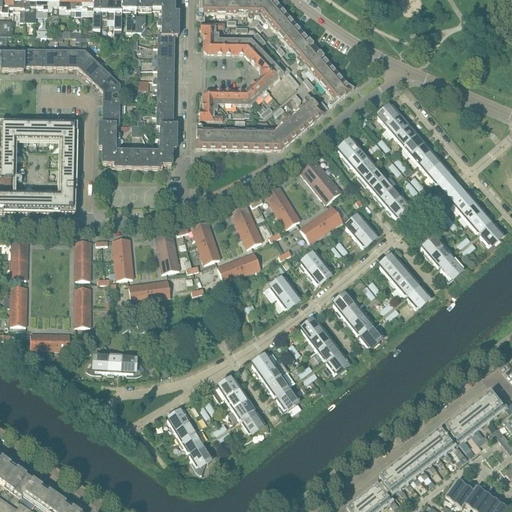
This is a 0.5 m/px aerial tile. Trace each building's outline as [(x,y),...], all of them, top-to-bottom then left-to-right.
[(1,0),(1,13),(1,15),(13,15),(13,14),(12,0),(1,0)] [(12,0),(13,14),(19,14),(19,24),(23,24),(24,0),(12,0)] [(24,0),(23,24),(35,24),(35,0),(24,0)] [(35,0),(35,20),(46,21),(46,19),(47,0),(35,0)] [(58,0),(47,0),(46,19),(58,19),(58,17),(58,0)] [(58,0),(58,17),(70,17),(70,0),(58,0)] [(70,0),(70,17),(75,17),(81,18),(81,10),(81,0),(70,0)] [(81,0),(81,10),(81,18),(86,18),(93,18),(93,16),(93,10),(93,0),(81,0)] [(93,0),(93,10),(93,16),(93,18),(93,20),(93,32),(100,32),(100,28),(100,21),(107,21),(107,0),(93,0)] [(107,0),(107,21),(107,28),(114,28),(114,40),(115,40),(121,40),(121,15),(121,12),(121,0),(107,0)] [(121,0),(121,12),(133,13),(133,18),(131,18),(131,21),(126,20),(126,36),(135,36),(135,0),(121,0)] [(135,0),(135,36),(140,36),(145,30),(147,27),(145,26),(145,21),(140,21),(140,18),(138,18),(138,13),(151,13),(150,0),(135,0)] [(160,14),(160,16),(174,16),(174,15),(173,0),(150,0),(151,13),(151,14),(160,14)] [(216,7),(216,16),(234,17),(234,0),(198,0),(199,7),(216,7)] [(234,0),(234,17),(247,17),(247,20),(247,21),(248,22),(248,23),(249,23),(250,23),(251,23),(252,22),(253,22),(253,21),(253,20),(253,19),(256,19),(260,17),(258,14),(257,14),(257,0),(234,0)] [(271,0),(257,0),(257,14),(258,14),(260,17),(256,19),(258,20),(262,23),(271,15),(267,11),(275,4),(273,3),(274,2),(271,0)] [(266,23),(284,44),(298,32),(295,27),(287,18),(275,4),(267,11),(271,15),(262,23),(263,25),(266,23)] [(199,7),(198,15),(197,15),(197,16),(196,16),(196,17),(196,18),(196,19),(196,20),(197,20),(197,21),(198,21),(199,21),(200,21),(201,20),(202,19),(202,16),(216,16),(216,7),(199,7)] [(159,29),(159,38),(173,38),(173,39),(177,39),(178,15),(174,15),(174,16),(160,16),(160,24),(158,24),(158,29),(159,29)] [(11,39),(12,39),(12,23),(0,22),(0,38),(6,38),(7,38),(11,39)] [(215,37),(215,36),(215,31),(223,31),(223,26),(200,25),(200,37),(203,37),(215,37)] [(260,33),(263,30),(258,25),(255,28),(260,33)] [(149,32),(145,30),(140,36),(144,39),(149,32)] [(299,65),(298,66),(298,67),(297,67),(297,68),(297,69),(298,69),(298,70),(299,70),(300,71),(301,71),(302,71),(302,70),(304,68),(307,71),(322,58),(319,55),(318,55),(316,52),(315,53),(311,48),(313,47),(308,42),(308,43),(298,32),(284,44),(297,60),(295,61),(299,65)] [(265,44),(257,34),(253,37),(262,47),(265,44)] [(203,52),(205,54),(218,41),(218,36),(215,36),(215,37),(203,37),(203,52)] [(173,49),(173,39),(173,38),(159,38),(158,38),(158,48),(151,48),(151,50),(158,50),(164,50),(164,49),(173,49)] [(206,56),(221,56),(221,41),(218,41),(205,54),(206,56)] [(236,42),(221,41),(221,56),(236,57),(236,42)] [(236,42),(236,57),(244,57),(246,59),(257,49),(251,42),(236,42)] [(23,69),(33,69),(33,61),(35,61),(35,54),(35,47),(32,47),(32,54),(23,54),(23,55),(23,69)] [(46,54),(46,47),(43,47),(43,54),(35,54),(35,61),(33,61),(33,69),(45,70),(45,54),(46,54)] [(45,70),(56,70),(56,61),(57,61),(57,54),(58,48),(55,48),(55,54),(46,54),(45,54),(45,70)] [(56,70),(68,70),(68,55),(68,48),(66,48),(66,55),(57,54),(57,61),(56,61),(56,70)] [(173,61),(173,49),(164,49),(164,50),(158,50),(157,58),(151,58),(151,61),(157,61),(173,61)] [(255,68),(266,58),(257,49),(246,59),(255,68)] [(281,58),(281,57),(284,55),(279,49),(276,52),(281,58)] [(68,55),(68,70),(75,70),(75,67),(81,61),(81,51),(79,51),(79,55),(68,55)] [(75,67),(75,70),(78,70),(82,75),(93,64),(84,55),(83,55),(83,51),(81,51),(81,61),(75,67)] [(9,55),(0,54),(0,73),(23,73),(23,69),(23,55),(14,55),(14,52),(9,52),(9,55)] [(259,73),(259,75),(283,75),(282,74),(266,58),(255,68),(259,73)] [(329,97),(344,84),(336,75),(336,76),(323,60),(322,58),(307,71),(329,97)] [(82,75),(91,83),(97,77),(96,76),(101,71),(95,65),(99,60),(98,59),(93,64),(82,75)] [(173,72),(173,61),(157,61),(157,70),(151,70),(151,73),(157,73),(164,73),(164,71),(173,72)] [(105,66),(101,71),(96,76),(97,77),(91,83),(99,90),(109,79),(102,73),(107,68),(105,66)] [(285,77),(288,75),(290,73),(287,69),(282,74),(283,75),(285,77)] [(150,81),(150,83),(172,84),(173,72),(164,71),(164,73),(157,73),(157,81),(150,81)] [(266,92),(283,75),(259,75),(259,77),(255,82),(266,92)] [(299,87),(288,75),(285,77),(295,90),(299,87)] [(103,95),(103,97),(107,97),(113,91),(114,93),(126,93),(126,90),(119,90),(119,89),(109,79),(99,90),(103,95)] [(310,92),(311,91),(314,89),(306,80),(303,83),(310,92)] [(255,82),(246,91),(256,102),(260,98),(263,102),(269,96),(266,92),(255,82)] [(172,96),(172,84),(150,83),(150,85),(157,86),(157,94),(164,94),(164,95),(172,96)] [(344,84),(329,97),(333,102),(331,103),(330,103),(329,103),(329,104),(328,104),(328,105),(327,106),(327,107),(328,107),(328,108),(329,109),(330,109),(331,109),(332,109),(353,90),(344,84)] [(125,95),(126,93),(114,93),(113,91),(107,97),(103,97),(103,105),(119,105),(119,95),(125,95)] [(249,108),(256,102),(246,91),(243,93),(235,93),(235,108),(249,108)] [(206,92),(204,94),(217,107),(220,107),(221,92),(206,92)] [(220,107),(235,108),(235,93),(221,92),(220,107)] [(164,94),(157,94),(150,94),(150,96),(157,96),(157,106),(172,106),(172,96),(164,95),(164,94)] [(202,96),(202,111),(214,111),(214,113),(217,113),(217,107),(204,94),(202,96)] [(295,96),(292,100),(297,107),(300,104),(300,102),(295,96)] [(324,113),(327,110),(316,97),(313,100),(324,113)] [(323,116),(322,115),(308,99),(306,98),(303,100),(303,103),(306,105),(318,120),(323,116)] [(103,105),(103,117),(112,117),(112,116),(118,116),(123,116),(123,115),(125,116),(125,107),(123,107),(123,105),(119,105),(103,105)] [(306,105),(273,134),(280,153),(297,138),(298,138),(307,130),(318,120),(306,105)] [(172,118),(172,106),(157,106),(150,106),(150,108),(157,108),(157,116),(163,117),(163,118),(172,118)] [(385,131),(401,117),(397,112),(395,113),(391,108),(376,121),(385,131)] [(263,120),(272,112),(269,109),(260,116),(263,120)] [(280,109),(273,115),(276,119),(283,113),(280,109)] [(214,118),(214,113),(214,111),(202,111),(199,111),(199,123),(222,123),(222,118),(214,118)] [(103,127),(102,127),(117,127),(117,128),(118,128),(118,118),(123,118),(123,116),(118,116),(112,116),(112,117),(103,117),(103,127)] [(163,117),(157,116),(150,116),(150,119),(156,119),(156,129),(157,129),(157,128),(172,128),(172,118),(163,118),(163,117)] [(405,122),(401,117),(385,131),(393,140),(408,127),(404,123),(405,122)] [(359,125),(363,129),(368,125),(364,121),(359,125)] [(0,215),(75,217),(75,205),(75,200),(75,195),(77,126),(61,126),(59,126),(52,126),(40,126),(16,125),(14,125),(0,124),(0,215)] [(117,136),(117,128),(117,127),(102,127),(99,127),(98,150),(102,150),(117,150),(117,141),(119,141),(119,136),(117,136)] [(280,153),(273,134),(202,132),(202,129),(200,127),(197,127),(196,128),(195,151),(217,152),(229,153),(229,152),(249,152),(249,153),(261,153),(272,153),(272,152),(279,152),(280,153)] [(357,127),(352,131),(355,135),(360,131),(357,127)] [(412,132),(408,127),(393,140),(401,150),(417,136),(413,131),(412,132)] [(176,128),(172,128),(157,128),(157,129),(157,138),(155,138),(155,143),(157,143),(157,151),(171,151),(171,152),(175,152),(176,128)] [(401,150),(410,159),(424,146),(420,142),(422,141),(417,136),(401,150)] [(352,142),(337,154),(341,159),(340,160),(344,165),(360,152),(352,142)] [(381,150),(385,147),(381,142),(377,145),(381,150)] [(410,159),(418,169),(434,155),(430,150),(428,151),(424,146),(410,159)] [(372,150),(376,155),(380,152),(375,147),(372,150)] [(381,150),(386,155),(389,152),(385,147),(381,150)] [(125,171),(126,152),(117,152),(117,150),(102,150),(102,166),(111,167),(111,170),(125,171)] [(148,171),(148,153),(139,153),(139,150),(134,150),(134,153),(126,152),(125,171),(148,171)] [(157,153),(148,153),(148,171),(162,171),(162,167),(171,168),(171,152),(171,151),(157,151),(157,153)] [(350,169),(354,174),(368,161),(360,152),(344,165),(349,170),(350,169)] [(384,157),(380,152),(376,155),(380,160),(384,157)] [(438,160),(434,155),(418,169),(426,178),(442,164),(440,165),(437,161),(438,160)] [(357,180),(361,184),(376,171),(368,161),(354,174),(358,178),(357,180)] [(398,169),(402,166),(397,161),(394,164),(398,169)] [(300,175),(313,191),(328,179),(315,163),(300,175)] [(442,164),(426,178),(435,188),(449,175),(445,171),(447,169),(442,164)] [(396,171),(392,166),(388,169),(392,174),(396,171)] [(398,169),(402,174),(406,171),(402,166),(398,169)] [(328,170),(332,176),(336,172),(332,167),(328,170)] [(366,188),(370,193),(385,180),(376,171),(361,184),(365,189),(366,188)] [(396,171),(392,174),(397,179),(401,176),(396,171)] [(449,175),(435,188),(452,207),(466,195),(449,175)] [(328,179),(313,191),(325,207),(341,195),(328,179)] [(373,199),(377,204),(393,190),(385,180),(370,193),(374,197),(373,199)] [(415,188),(418,185),(414,180),(410,183),(415,188)] [(405,188),(409,193),(413,190),(409,185),(405,188)] [(415,188),(419,193),(423,190),(418,185),(415,188)] [(265,198),(274,214),(289,206),(278,190),(265,198)] [(385,213),(401,200),(393,190),(377,204),(381,209),(383,207),(387,212),(385,213)] [(417,194),(413,190),(409,193),(413,198),(417,194)] [(452,207),(460,217),(476,204),(472,199),(470,200),(466,195),(452,207)] [(410,209),(401,200),(385,213),(390,218),(391,217),(395,222),(410,209)] [(476,204),(460,217),(468,227),(484,213),(480,208),(478,209),(475,205),(476,204)] [(299,223),(289,206),(274,214),(285,232),(299,223)] [(230,215),(238,233),(253,226),(245,208),(230,215)] [(332,210),(316,221),(325,234),(342,223),(332,210)] [(488,218),(484,213),(468,227),(477,237),(491,224),(487,219),(488,218)] [(354,241),(369,227),(368,228),(364,224),(365,222),(361,217),(345,231),(354,241)] [(448,227),(452,224),(448,219),(444,222),(448,227)] [(309,245),(325,234),(316,221),(305,228),(300,232),(309,245)] [(191,230),(197,248),(213,243),(207,224),(191,230)] [(442,224),(439,227),(443,232),(447,229),(442,224)] [(448,227),(453,232),(457,229),(452,224),(448,227)] [(247,251),(251,249),(262,245),(253,226),(238,233),(247,251)] [(374,232),(369,227),(354,241),(362,250),(376,238),(372,233),(374,232)] [(493,227),(479,239),(488,249),(499,240),(499,241),(504,237),(499,231),(498,232),(493,227)] [(154,238),(158,257),(175,254),(171,235),(154,238)] [(427,262),(443,248),(435,239),(420,251),(425,256),(423,257),(427,262)] [(466,239),(461,243),(464,247),(469,243),(466,239)] [(112,243),(114,263),(130,261),(129,242),(112,243)] [(11,243),(11,262),(26,263),(27,243),(11,243)] [(219,262),(213,243),(197,248),(204,267),(214,263),(219,262)] [(464,247),(461,243),(456,248),(459,252),(464,247)] [(90,244),(74,244),(74,264),(90,264),(90,244)] [(339,253),(343,249),(339,244),(335,248),(339,253)] [(467,250),(470,254),(475,250),(472,246),(467,250)] [(437,271),(452,258),(443,248),(427,262),(432,267),(433,266),(437,271)] [(329,252),(334,257),(338,254),(333,249),(329,252)] [(347,254),(343,249),(339,253),(344,258),(347,254)] [(467,250),(462,254),(465,258),(470,254),(467,250)] [(175,254),(158,257),(161,276),(179,273),(175,254)] [(342,259),(338,254),(334,257),(338,262),(342,259)] [(235,263),(241,278),(260,271),(254,256),(235,263)] [(307,279),(323,266),(315,256),(299,269),(303,274),(304,273),(308,277),(307,279)] [(387,280),(403,266),(399,261),(397,263),(393,258),(379,270),(387,280)] [(116,283),(132,281),(130,261),(114,263),(116,283)] [(454,261),(440,273),(444,278),(443,279),(448,285),(453,281),(452,280),(463,271),(454,261)] [(26,282),(26,263),(11,262),(11,282),(26,282)] [(217,270),(223,286),(241,278),(235,263),(223,268),(217,270)] [(90,264),(74,264),(74,283),(90,283),(90,264)] [(323,266),(307,279),(311,284),(312,283),(316,288),(331,276),(323,266)] [(403,267),(403,266),(387,280),(396,289),(411,276),(407,271),(406,272),(402,268),(403,267)] [(415,281),(411,276),(396,289),(404,299),(418,287),(414,282),(415,281)] [(269,292),(277,302),(293,290),(293,289),(291,290),(288,286),(289,285),(285,279),(280,283),(277,279),(275,281),(271,282),(268,283),(267,284),(265,285),(264,286),(263,287),(263,288),(262,290),(262,291),(262,294),(266,294),(269,292)] [(167,284),(148,286),(150,302),(170,300),(169,298),(168,291),(167,284)] [(372,292),(376,289),(372,284),(368,287),(372,292)] [(128,289),(130,305),(150,302),(148,286),(135,288),(128,289)] [(362,292),(366,297),(370,294),(366,289),(362,292)] [(372,292),(376,297),(380,294),(376,289),(372,292)] [(10,309),(26,309),(26,290),(11,290),(10,299),(5,299),(5,309),(10,309)] [(297,295),(293,290),(277,302),(284,313),(299,301),(295,296),(297,295)] [(421,290),(406,302),(415,312),(426,303),(427,304),(432,299),(426,293),(425,295),(421,290)] [(74,291),(74,310),(89,310),(89,291),(74,291)] [(375,299),(370,294),(366,297),(371,302),(375,299)] [(339,319),(355,306),(347,296),(332,308),(336,313),(335,314),(339,319)] [(388,313),(393,309),(390,305),(384,309),(388,313)] [(347,329),(363,316),(355,306),(339,319),(339,320),(341,318),(344,323),(343,324),(347,329)] [(10,329),(25,329),(26,309),(10,309),(10,329)] [(388,313),(384,309),(379,313),(383,317),(388,313)] [(89,330),(89,310),(74,310),(74,330),(89,330)] [(395,311),(390,316),(393,319),(398,315),(395,311)] [(131,321),(123,327),(123,335),(135,326),(140,335),(148,332),(140,316),(131,321)] [(357,338),(371,326),(363,316),(347,329),(351,334),(352,333),(357,338)] [(388,324),(393,319),(390,316),(385,320),(388,324)] [(308,343),(324,331),(320,326),(319,327),(315,322),(300,333),(308,343)] [(374,329),(359,341),(363,346),(361,347),(366,353),(371,349),(382,340),(374,329)] [(325,331),(324,331),(308,343),(315,354),(332,341),(328,336),(327,337),(323,332),(325,331)] [(49,352),(50,337),(30,337),(30,352),(49,352)] [(69,337),(50,337),(49,352),(69,353),(69,337)] [(336,346),(332,341),(315,354),(316,355),(313,357),(318,365),(322,362),(323,364),(338,352),(334,347),(336,346)] [(292,355),(296,352),(292,347),(288,350),(292,355)] [(282,354),(286,359),(290,356),(286,351),(282,354)] [(292,355),(296,360),(300,357),(296,352),(292,355)] [(340,355),(325,367),(334,377),(345,369),(346,370),(351,366),(346,359),(344,360),(340,355)] [(107,378),(108,357),(95,356),(95,363),(86,373),(88,375),(90,376),(92,377),(101,377),(101,375),(107,376),(107,378)] [(272,356),(268,359),(267,357),(251,368),(255,374),(253,375),(257,380),(278,365),(272,356)] [(290,356),(286,359),(290,365),(294,362),(290,356)] [(114,376),(120,376),(121,357),(108,357),(107,378),(114,378),(114,376)] [(134,358),(121,357),(120,376),(126,377),(126,379),(132,379),(134,379),(137,379),(139,378),(141,376),(133,365),(134,358)] [(264,390),(287,374),(288,374),(281,363),(278,365),(257,380),(259,379),(262,384),(261,385),(264,390)] [(63,368),(56,374),(58,376),(60,375),(62,379),(63,379),(68,375),(65,371),(63,368)] [(306,376),(303,372),(298,376),(301,380),(306,376)] [(294,385),(287,374),(264,390),(268,396),(270,395),(273,400),(289,389),(294,385)] [(210,392),(219,406),(225,402),(242,391),(238,385),(236,386),(233,381),(218,391),(216,388),(210,392)] [(242,391),(225,402),(232,413),(249,401),(245,396),(243,397),(240,392),(242,391)] [(444,431),(454,444),(456,442),(458,445),(504,409),(501,405),(506,401),(498,391),(493,395),(491,392),(445,428),(446,430),(444,431)] [(291,392),(275,403),(279,408),(278,409),(282,416),(288,412),(287,411),(299,403),(291,392)] [(252,406),(249,401),(232,413),(239,423),(254,413),(251,407),(252,406)] [(509,416),(501,422),(504,426),(510,434),(511,434),(511,435),(511,407),(508,402),(507,403),(504,405),(507,409),(505,411),(509,416)] [(172,435),(195,421),(189,410),(167,423),(170,429),(168,430),(172,435)] [(267,430),(266,427),(261,420),(260,421),(256,416),(235,430),(241,438),(239,439),(244,447),(251,442),(248,437),(254,434),(267,435),(267,432),(267,430)] [(195,421),(172,435),(173,435),(177,440),(175,441),(178,446),(196,435),(202,432),(195,421)] [(383,484),(381,485),(389,497),(391,495),(393,496),(454,448),(452,445),(454,444),(444,431),(442,433),(441,431),(379,480),(383,484)] [(492,435),(493,436),(511,458),(511,456),(511,448),(498,431),(492,435)] [(187,456),(203,446),(196,435),(178,446),(182,452),(183,451),(187,456)] [(481,442),(476,435),(471,439),(479,449),(483,445),(481,442)] [(458,469),(468,462),(457,448),(453,452),(460,462),(456,466),(458,469)] [(205,449),(189,459),(192,465),(190,466),(193,471),(195,473),(197,475),(199,476),(201,477),(206,465),(212,461),(205,449)] [(470,461),(475,457),(470,450),(465,454),(470,461)] [(0,485),(13,495),(14,494),(25,478),(26,478),(0,459),(0,485)] [(24,496),(46,511),(74,511),(32,483),(26,478),(25,478),(14,494),(13,495),(21,501),(22,500),(21,500),(24,496)] [(466,488),(458,482),(446,499),(454,505),(466,488)] [(378,511),(391,502),(387,498),(389,497),(381,485),(379,487),(378,486),(347,510),(348,511),(378,511)] [(462,511),(465,506),(478,489),(477,488),(474,493),(466,488),(454,505),(462,511)] [(465,506),(473,511),(486,495),(478,489),(465,506)] [(473,511),(484,511),(493,500),(486,495),(473,511)] [(496,511),(501,506),(493,500),(484,511),(496,511)] [(394,503),(389,506),(393,511),(401,511),(394,503)]
